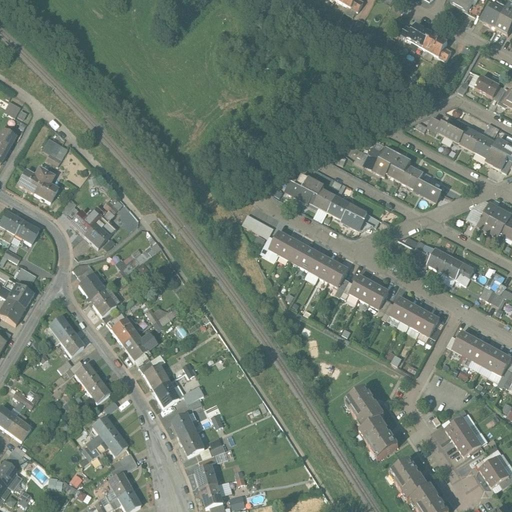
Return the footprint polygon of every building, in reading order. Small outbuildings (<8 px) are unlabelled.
[(335,0),(335,2),(350,11),(351,10),(358,14),(363,5),(356,1),(356,0),(335,0)] [(454,0),(450,7),(477,22),(483,11),(474,6),(477,0),(454,0)] [(505,13),(493,7),(483,25),(495,31),(505,13)] [(511,8),(509,7),(505,13),(495,31),(507,38),(511,28),(511,8)] [(358,22),(351,34),(357,38),(364,25),(358,22)] [(431,37),(415,28),(412,33),(405,29),(400,38),(407,42),(407,43),(423,52),(431,37)] [(447,46),(431,37),(423,52),(438,61),(439,60),(446,64),(451,55),(444,51),(447,46)] [(395,43),(390,41),(386,49),(390,51),(395,43)] [(499,89),(481,79),(475,91),(493,101),(499,89)] [(505,93),(497,106),(501,109),(509,95),(505,93)] [(511,96),(509,95),(501,109),(505,111),(509,109),(511,110),(511,96)] [(9,105),(3,102),(0,106),(0,107),(5,111),(9,105)] [(20,111),(9,105),(5,111),(3,115),(14,121),(20,111)] [(454,122),(444,117),(441,122),(451,127),(454,123),(454,122)] [(442,128),(431,122),(427,130),(438,136),(442,128)] [(481,140),(467,132),(468,130),(454,122),(454,123),(449,131),(477,147),(481,140)] [(449,131),(443,128),(442,128),(438,136),(473,155),(473,154),(477,147),(449,131)] [(2,133),(0,136),(0,166),(15,141),(2,133)] [(511,150),(502,145),(499,149),(481,140),(477,147),(491,154),(491,155),(492,154),(497,156),(507,161),(511,164),(511,150)] [(61,150),(48,142),(42,154),(49,157),(55,160),(61,150)] [(491,154),(477,147),(473,154),(487,162),(485,165),(501,174),(506,162),(491,155),(491,154)] [(383,157),(372,151),(369,158),(379,163),(379,164),(383,157)] [(394,159),(386,154),(386,152),(385,152),(383,157),(379,164),(404,177),(408,170),(408,169),(410,165),(395,157),(394,159)] [(55,160),(49,157),(46,163),(51,166),(55,160)] [(60,163),(55,160),(51,166),(57,169),(60,163)] [(506,162),(501,174),(506,177),(510,170),(511,171),(511,164),(507,161),(506,162)] [(379,164),(379,163),(373,174),(385,181),(386,177),(400,185),(404,177),(379,164)] [(422,177),(408,170),(404,177),(418,185),(421,179),(422,177)] [(34,180),(25,174),(17,188),(34,197),(46,176),(39,172),(34,180)] [(46,176),(34,197),(50,206),(57,193),(48,187),(52,180),(46,176)] [(441,197),(429,191),(429,190),(424,187),(423,187),(418,185),(404,177),(400,185),(424,197),(423,199),(436,206),(441,197)] [(302,178),(296,189),(302,192),(308,181),(302,178)] [(323,190),(308,181),(302,192),(332,208),(335,200),(321,193),(323,190)] [(296,189),(290,186),(285,195),(307,207),(308,205),(328,215),(332,208),(302,192),(296,189)] [(338,202),(335,200),(332,208),(346,215),(350,208),(338,202)] [(70,203),(62,214),(70,222),(78,214),(74,210),(75,208),(70,203)] [(108,204),(103,209),(108,213),(112,208),(108,204)] [(117,213),(112,208),(108,213),(113,218),(117,213)] [(346,215),(332,208),(328,215),(342,223),(341,225),(350,229),(355,220),(346,215)] [(365,216),(350,208),(346,215),(355,220),(362,224),(365,216)] [(100,221),(94,228),(83,239),(97,252),(115,233),(107,226),(114,219),(113,218),(108,213),(100,221)] [(86,220),(80,215),(70,227),(83,239),(94,228),(100,221),(92,214),(86,220)] [(483,219),(473,214),(468,224),(478,229),(483,219)] [(22,225),(6,216),(0,226),(0,241),(10,247),(14,239),(22,225)] [(253,220),(247,217),(242,228),(247,230),(253,220)] [(497,220),(492,217),(489,222),(494,225),(497,220)] [(511,225),(498,218),(497,220),(494,225),(511,234),(511,225)] [(489,222),(483,219),(478,229),(477,230),(498,242),(501,238),(511,243),(511,234),(494,225),(489,222)] [(258,223),(253,220),(247,230),(252,233),(258,223)] [(362,224),(355,220),(350,229),(360,235),(365,225),(362,224)] [(258,223),(252,233),(257,236),(263,226),(258,223)] [(38,235),(22,225),(14,239),(31,248),(38,235)] [(263,226),(257,236),(263,239),(268,229),(263,226)] [(268,229),(263,239),(268,242),(269,240),(273,232),(268,229)] [(274,242),(269,253),(279,258),(288,241),(278,235),(274,242)] [(268,242),(260,255),(266,259),(269,253),(274,242),(269,240),(268,242)] [(288,241),(279,258),(289,264),(298,246),(288,241)] [(298,246),(289,264),(298,269),(308,252),(298,246)] [(434,255),(426,251),(425,254),(426,254),(425,257),(431,261),(434,255)] [(13,256),(7,252),(3,259),(9,262),(13,256)] [(308,252),(298,269),(308,275),(318,257),(308,252)] [(449,261),(435,253),(434,255),(431,261),(445,268),(449,261)] [(328,262),(318,257),(308,275),(318,280),(328,262)] [(445,268),(431,261),(428,265),(427,268),(441,275),(445,268)] [(474,274),(449,261),(445,268),(470,281),(474,274)] [(328,262),(318,280),(328,285),(338,268),(328,262)] [(338,268),(328,285),(338,291),(343,281),(348,273),(338,268)] [(470,281),(445,268),(441,275),(466,289),(470,281)] [(19,269),(14,278),(30,286),(35,277),(19,269)] [(121,273),(116,277),(120,282),(125,278),(121,273)] [(104,294),(92,278),(78,289),(90,304),(104,294)] [(125,278),(120,282),(124,288),(129,284),(125,278)] [(354,287),(349,297),(359,302),(369,285),(358,279),(354,287)] [(343,281),(338,291),(335,297),(340,300),(349,284),(343,281)] [(32,298),(6,283),(0,292),(0,299),(7,303),(24,313),(32,298)] [(349,284),(340,300),(345,303),(349,297),(354,287),(349,284)] [(369,285),(359,302),(369,308),(378,290),(369,285)] [(501,286),(495,295),(499,297),(505,289),(501,286)] [(378,290),(369,308),(379,313),(385,303),(389,295),(378,290)] [(104,294),(90,304),(101,320),(115,309),(104,294)] [(395,308),(389,319),(400,324),(409,307),(399,301),(395,308)] [(24,313),(7,303),(0,314),(0,319),(15,328),(24,313)] [(379,313),(376,318),(381,321),(390,305),(385,303),(379,313)] [(390,305),(381,321),(387,324),(389,319),(395,308),(390,305)] [(409,307),(400,324),(410,330),(419,312),(409,307)] [(419,312),(410,330),(419,335),(429,318),(419,312)] [(111,316),(103,322),(106,327),(115,320),(111,316)] [(115,320),(106,327),(111,333),(125,322),(121,316),(115,320)] [(154,317),(149,321),(153,326),(158,322),(154,317)] [(429,318),(419,335),(430,341),(435,330),(439,323),(429,318)] [(61,322),(49,331),(60,346),(73,336),(61,322)] [(125,322),(111,333),(122,349),(136,338),(125,322)] [(158,322),(153,326),(156,332),(162,328),(158,322)] [(430,341),(427,346),(432,349),(440,333),(435,330),(430,341)] [(452,352),(452,353),(462,358),(471,341),(461,335),(457,342),(452,352)] [(73,336),(60,346),(72,361),(84,351),(73,336)] [(136,338),(122,349),(134,364),(144,357),(148,354),(136,338)] [(452,339),(446,350),(452,352),(457,342),(452,339)] [(471,341),(462,358),(472,364),(481,346),(471,341)] [(481,346),(472,364),(481,369),(491,351),(481,346)] [(491,351),(481,369),(491,374),(501,357),(491,351)] [(40,352),(35,356),(39,362),(44,357),(40,352)] [(44,357),(39,362),(43,367),(48,363),(44,357)] [(134,364),(138,371),(149,364),(144,357),(134,364)] [(501,357),(491,374),(501,380),(506,371),(511,362),(501,357)] [(80,364),(69,372),(74,379),(75,378),(85,370),(80,364)] [(149,364),(138,371),(143,377),(154,371),(149,364)] [(188,366),(182,369),(185,375),(191,371),(188,366)] [(154,371),(143,377),(153,394),(168,385),(158,368),(154,371)] [(85,370),(75,378),(86,393),(99,383),(87,369),(85,370)] [(191,371),(185,375),(189,381),(195,377),(191,371)] [(506,371),(501,380),(498,386),(503,389),(511,374),(506,371)] [(511,374),(503,389),(508,392),(511,386),(511,385),(511,386),(511,385),(511,373),(511,374)] [(99,383),(86,393),(97,408),(110,398),(99,383)] [(168,385),(153,394),(163,411),(178,402),(168,385)] [(180,396),(189,413),(202,406),(198,399),(202,396),(198,387),(180,396)] [(363,433),(380,422),(384,419),(376,407),(374,408),(372,404),(373,404),(365,391),(344,405),(363,433)] [(69,397),(63,401),(68,406),(73,402),(69,397)] [(24,399),(19,405),(25,409),(29,403),(24,399)] [(73,402),(68,406),(72,412),(77,408),(73,402)] [(35,407),(29,403),(25,409),(31,413),(35,407)] [(113,403),(102,410),(106,416),(117,408),(113,403)] [(16,421),(1,411),(0,411),(0,429),(6,434),(16,421)] [(464,413),(449,423),(452,427),(462,421),(467,417),(464,413)] [(187,417),(171,425),(180,442),(195,434),(187,417)] [(217,417),(211,420),(213,426),(220,423),(217,417)] [(436,420),(432,422),(436,428),(440,426),(436,420)] [(16,421),(6,434),(21,445),(31,432),(16,421)] [(452,427),(445,432),(451,442),(468,430),(462,421),(452,427)] [(104,422),(92,431),(99,439),(87,449),(91,455),(96,451),(115,436),(104,422)] [(380,422),(363,433),(359,435),(377,463),(398,450),(390,437),(388,438),(386,435),(387,434),(380,422)] [(220,423),(213,426),(216,432),(223,429),(220,423)] [(468,430),(451,442),(458,451),(474,440),(468,430)] [(195,434),(180,442),(188,460),(204,452),(195,434)] [(115,436),(96,451),(100,457),(108,451),(115,460),(127,451),(115,436)] [(474,440),(458,451),(464,461),(481,449),(474,440)] [(87,450),(81,454),(85,459),(91,455),(87,450)] [(91,455),(85,459),(89,465),(95,460),(91,455)] [(496,461),(479,472),(485,482),(502,471),(496,461)] [(410,503),(428,491),(420,479),(418,480),(416,477),(418,476),(409,463),(389,477),(407,505),(410,503)] [(4,466),(0,471),(0,485),(6,489),(16,474),(4,466)] [(212,469),(195,474),(195,475),(197,481),(197,482),(200,493),(217,488),(212,470),(212,469)] [(502,471),(485,482),(492,491),(499,487),(509,480),(508,480),(502,471)] [(241,474),(234,476),(236,482),(243,481),(241,474)] [(75,488),(80,480),(74,476),(69,483),(75,488)] [(122,477),(108,485),(114,495),(105,500),(109,506),(118,501),(131,493),(122,477)] [(509,480),(499,487),(502,492),(511,485),(511,477),(508,480),(509,480)] [(47,480),(46,487),(52,487),(52,490),(60,491),(61,481),(47,480)] [(243,481),(236,482),(238,489),(245,487),(243,481)] [(217,488),(200,493),(203,504),(204,504),(206,511),(205,511),(206,511),(209,511),(223,507),(217,488)] [(428,491),(410,503),(415,511),(445,511),(441,505),(439,506),(437,502),(438,501),(430,489),(428,491)] [(131,493),(118,501),(123,511),(135,511),(140,509),(131,493)] [(26,495),(22,501),(27,505),(31,499),(26,495)] [(228,499),(230,511),(243,509),(242,497),(228,499)] [(22,501),(18,507),(23,511),(27,505),(22,501)] [(100,503),(94,507),(97,511),(99,511),(104,509),(100,503)]
